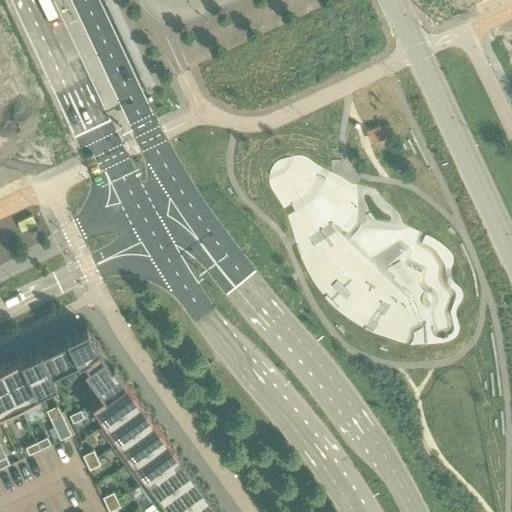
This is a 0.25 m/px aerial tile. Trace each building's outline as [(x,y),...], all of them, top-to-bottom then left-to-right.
[(87,365),(88,366),(106,353),(86,325),(66,334),(78,359),(81,357),(87,365)] [(51,372),(78,359),(66,334),(39,347),(50,372),(51,372)] [(37,389),(56,380),(51,372),(50,372),(39,347),(20,356),(36,390),(37,389)] [(87,365),(83,368),(102,395),(104,396),(126,380),(106,353),(88,366),(87,365)] [(20,356),(0,365),(0,366),(21,411),(38,403),(43,401),(37,389),(36,390),(20,356)] [(0,366),(0,419),(1,421),(21,411),(0,366)] [(104,421),(105,422),(139,398),(126,380),(104,396),(102,395),(91,403),(104,421)] [(104,421),(98,426),(112,445),(152,416),(139,398),(105,422),(104,421)] [(46,410),(49,417),(60,412),(57,405),(46,410)] [(80,409),(69,415),(72,422),(83,417),(80,409)] [(49,417),(53,424),(63,419),(60,412),(49,417)] [(152,416),(112,445),(125,464),(165,435),(152,416)] [(53,424),(56,431),(67,426),(63,419),(53,424)] [(67,426),(56,431),(59,439),(70,433),(67,426)] [(165,435),(125,464),(138,482),(179,453),(178,452),(165,435)] [(46,436),(35,441),(39,448),(50,443),(46,436)] [(39,448),(35,441),(25,446),(28,454),(39,448)] [(82,454),(85,462),(96,457),(93,449),(82,454)] [(179,453),(138,482),(152,501),(192,472),(179,453)] [(5,456),(0,458),(0,467),(9,463),(5,456)] [(96,457),(85,462),(89,469),(100,464),(96,457)] [(192,472),(152,501),(159,511),(175,511),(206,490),(192,472)] [(214,511),(219,509),(206,490),(175,511),(214,511)] [(102,496),(105,504),(116,498),(113,491),(102,496)] [(116,499),(106,504),(109,511),(119,506),(116,499)]
